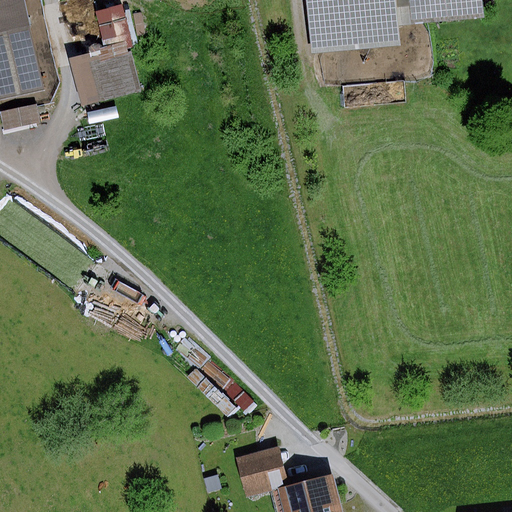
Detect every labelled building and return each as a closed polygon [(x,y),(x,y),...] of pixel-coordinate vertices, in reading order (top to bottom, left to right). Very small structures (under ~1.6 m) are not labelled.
[(0,0),(0,99),(44,89),(23,0),(0,0)] [(308,0),(313,53),(399,46),(398,26),(486,20),(485,1),(500,0),(308,0)] [(120,5),(94,12),(105,51),(131,44),(120,5)] [(131,54),(87,65),(96,104),(140,93),(131,54)] [(36,105),(0,111),(0,113),(3,129),(39,122),(36,105)] [(278,447),(236,459),(246,494),(288,482),(278,447)] [(340,511),(331,476),(277,488),(282,511),(340,511)]
